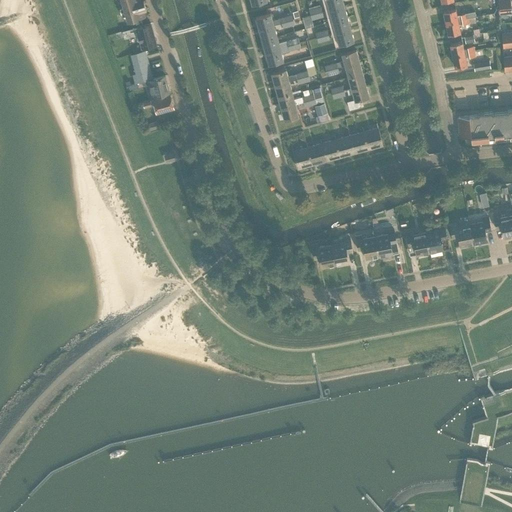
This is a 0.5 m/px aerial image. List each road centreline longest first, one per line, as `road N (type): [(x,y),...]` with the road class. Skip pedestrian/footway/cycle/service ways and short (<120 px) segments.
road 1 (tertiary): [(511,268),(350,298),(302,292),(264,273),(218,219),(151,0)]
road 2 (residential): [(286,186),(220,0)]
road 3 (residential): [(407,166),(363,0)]
road 4 (residential): [(453,158),(417,0)]
road 5 (residential): [(286,186),(407,166)]
